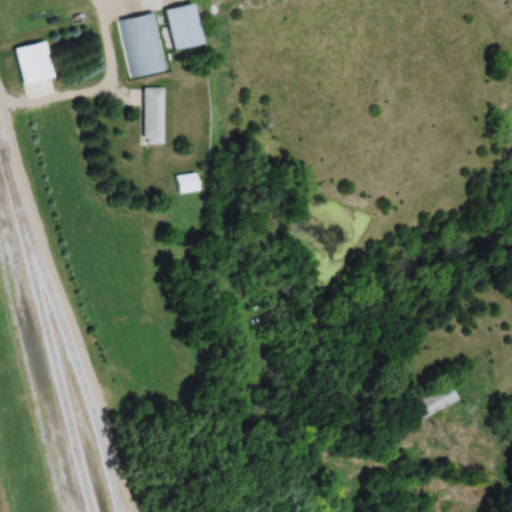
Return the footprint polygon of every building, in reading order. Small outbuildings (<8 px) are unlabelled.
[(163,10),(170,49),(197,44),(190,4),(163,10)] [(116,20),(127,76),(164,69),(152,13),(116,20)] [(160,143),(160,87),(140,87),(140,143),(160,143)] [(192,173),(173,174),(175,191),(193,190),(192,173)] [(451,401),(441,383),(405,402),(415,421),(451,401)]
